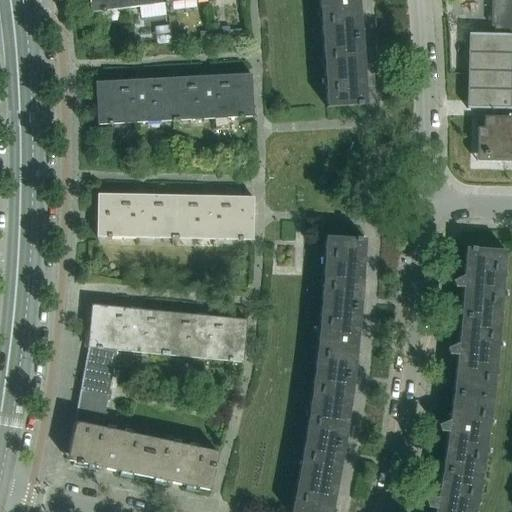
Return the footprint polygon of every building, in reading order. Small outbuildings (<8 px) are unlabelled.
[(88,0),(90,14),(167,4),(166,0),(88,0)] [(318,0),(322,40),(362,37),(358,0),(318,0)] [(511,0),(491,0),(491,27),(494,27),(493,34),(468,33),(466,107),(496,108),(496,116),(483,116),(482,162),(511,162),(511,0)] [(228,28),(214,29),(215,42),(229,41),(228,28)] [(211,32),(200,33),(200,41),(212,40),(211,32)] [(366,106),(362,37),(322,40),(326,108),(366,106)] [(251,75),(172,79),(175,122),(253,118),(251,75)] [(172,79),(95,83),(97,126),(175,122),(172,79)] [(175,196),(97,195),(96,238),(174,240),(175,196)] [(253,198),(175,196),(174,240),(252,241),(253,198)] [(365,240),(325,237),(320,306),(361,308),(365,240)] [(462,289),(460,317),(500,319),(505,251),(465,248),(463,276),(462,276),(461,275),(459,275),(458,275),(457,275),(456,275),(450,278),(449,278),(449,279),(448,280),(448,282),(448,283),(448,284),(448,285),(452,294),(462,289)] [(86,349),(87,349),(118,352),(122,309),(123,309),(90,305),(90,309),(88,309),(86,326),(88,327),(86,349)] [(354,377),(361,308),(320,306),(314,374),(354,377)] [(168,313),(122,309),(118,352),(164,356),(168,313)] [(164,356),(242,364),(246,321),(168,313),(164,356)] [(492,399),(500,319),(460,317),(457,344),(456,343),(455,342),(454,342),(453,342),(451,342),(450,342),(445,345),(444,346),(443,346),(442,347),(442,349),(442,350),(442,351),(442,352),(442,353),(446,361),(456,356),(452,394),(492,399)] [(106,429),(112,388),(118,352),(87,349),(73,423),(106,429)] [(344,446),(354,377),(314,374),(305,438),(344,446)] [(481,478),(492,399),(452,394),(448,421),(448,420),(447,419),(445,419),(444,419),(443,419),(442,419),(436,422),(435,422),(434,423),(434,424),(433,425),(433,426),(433,428),(433,429),(436,438),(447,434),(441,470),(481,478)] [(96,467),(98,468),(106,429),(73,423),(68,451),(69,451),(67,461),(73,463),(73,466),(95,471),(96,467)] [(165,442),(106,429),(98,468),(157,480),(165,442)] [(331,511),(344,446),(305,438),(290,511),(331,511)] [(157,480),(209,491),(217,453),(165,442),(157,480)] [(474,511),(481,478),(441,470),(436,497),(435,496),(433,495),(432,495),(431,495),(430,495),(424,497),(423,498),(422,499),(421,500),(421,501),(421,502),(421,503),(421,505),(423,511),(428,511),(434,510),(433,511),(474,511)]
